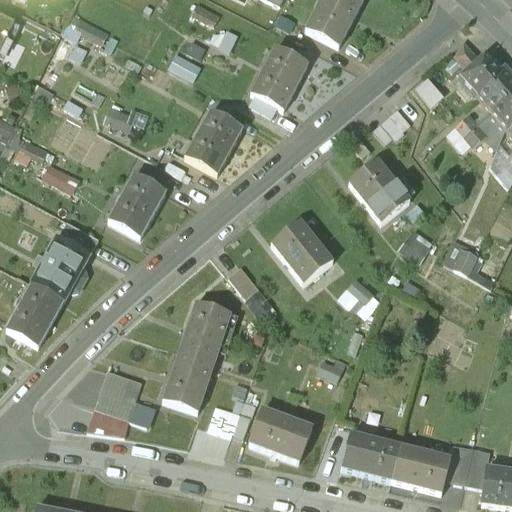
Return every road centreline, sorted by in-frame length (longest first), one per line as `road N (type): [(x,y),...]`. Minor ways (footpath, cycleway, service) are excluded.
road 1 (residential): [(471,0),(158,274),(27,398),(0,434)]
road 2 (residential): [(0,453),(72,458),(359,511)]
